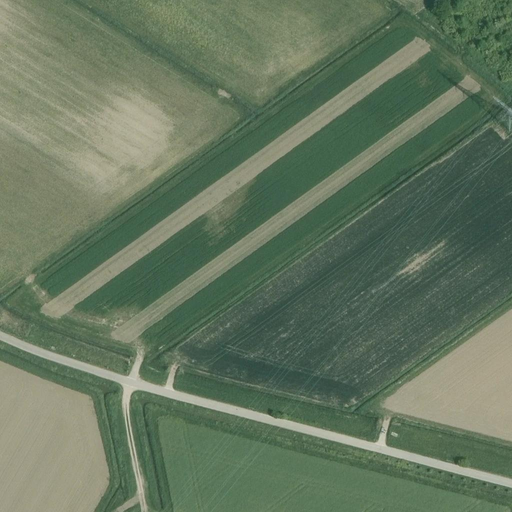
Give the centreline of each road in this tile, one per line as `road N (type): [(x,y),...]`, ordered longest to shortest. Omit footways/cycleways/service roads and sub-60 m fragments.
road 1 (unclassified): [(0,336),(128,382),(511,484)]
road 2 (track): [(128,382),(124,409),(145,511)]
